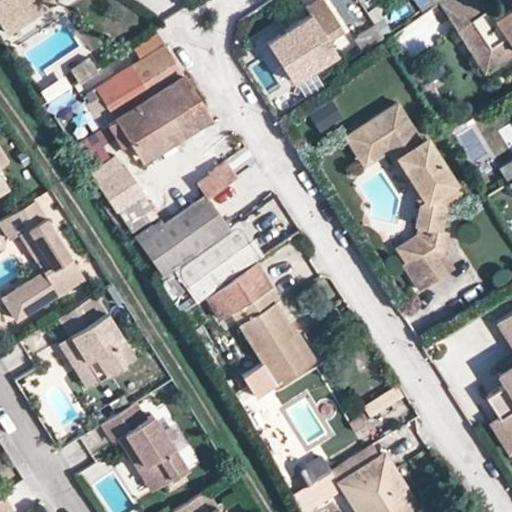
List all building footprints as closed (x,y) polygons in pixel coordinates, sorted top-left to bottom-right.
[(0,0),(0,22),(4,29),(48,0),(0,0)] [(341,27),(322,0),(312,0),(303,6),(308,13),(283,29),(286,33),(281,36),(278,32),(265,41),(290,79),(333,51),(325,38),(341,27)] [(483,0),(439,0),(436,3),(457,30),(470,20),(487,43),(502,32),(511,45),(511,0),(506,4),(493,14),(486,4),(483,0)] [(503,0),(490,0),(486,4),(493,14),(506,4),(503,0)] [(470,20),(457,30),(485,68),(511,49),(511,45),(502,32),(487,43),(470,20)] [(163,42),(129,64),(147,91),(179,70),(163,42)] [(77,80),(96,67),(89,56),(69,68),(77,80)] [(129,64),(113,74),(131,101),(147,91),(129,64)] [(209,117),(179,70),(147,91),(150,94),(178,136),(209,117)] [(36,85),(53,111),(74,98),(58,72),(36,85)] [(131,101),(113,74),(96,85),(115,115),(150,94),(147,91),(131,101)] [(107,121),(115,115),(96,85),(83,94),(103,124),(107,121)] [(150,94),(115,115),(130,139),(142,159),(178,136),(150,94)] [(327,97),(306,110),(317,128),(338,115),(327,97)] [(422,137),(397,99),(346,133),(360,156),(373,147),(377,154),(387,147),(393,157),(398,154),(425,196),(420,200),(415,222),(420,223),(433,226),(431,235),(428,235),(426,246),(406,259),(403,261),(420,287),(447,269),(439,257),(444,254),(445,253),(442,249),(447,228),(440,226),(446,203),(442,198),(454,190),(459,187),(426,135),(422,137)] [(73,100),(53,113),(64,130),(76,122),(84,118),(73,100)] [(115,115),(107,121),(121,143),(130,139),(115,115)] [(83,135),(76,122),(64,130),(72,141),(83,135)] [(72,141),(77,148),(87,141),(83,135),(72,141)] [(0,187),(12,180),(2,161),(11,156),(0,137),(0,187)] [(377,154),(373,147),(360,156),(364,162),(377,154)] [(511,153),(498,162),(508,177),(511,174),(511,153)] [(425,196),(398,154),(393,157),(420,200),(425,196)] [(224,155),(193,176),(206,194),(237,173),(224,155)] [(91,169),(134,233),(159,217),(124,166),(120,168),(112,156),(91,169)] [(458,195),(454,190),(442,198),(446,203),(458,195)] [(38,192),(1,214),(12,232),(22,226),(30,221),(54,259),(45,265),(18,282),(21,288),(7,297),(18,314),(87,272),(38,192)] [(134,233),(162,274),(172,267),(195,300),(202,295),(251,261),(262,254),(261,253),(237,217),(227,224),(205,193),(161,220),(159,217),(134,233)] [(247,209),(256,223),(281,208),(272,194),(247,209)] [(30,221),(22,226),(45,265),(54,259),(30,221)] [(433,226),(420,223),(418,231),(397,245),(406,259),(426,246),(428,235),(431,235),(433,226)] [(453,265),(445,253),(444,254),(439,257),(447,269),(453,265)] [(278,300),(268,285),(251,261),(202,295),(217,317),(228,309),(273,384),(302,366),(287,338),(292,334),(273,303),(278,300)] [(21,288),(18,282),(3,290),(7,297),(21,288)] [(97,288),(60,311),(90,359),(85,362),(94,378),(136,352),(97,288)] [(511,306),(497,316),(511,338),(511,375),(506,379),(486,392),(500,413),(491,419),(510,447),(511,445),(511,306)] [(296,332),(292,334),(287,338),(302,366),(312,361),(296,332)] [(511,375),(511,360),(499,369),(506,379),(511,375)] [(369,415),(402,395),(393,381),(361,400),(369,415)] [(138,396),(102,418),(113,435),(119,431),(125,428),(135,444),(141,441),(149,455),(144,458),(157,481),(162,478),(167,487),(190,472),(185,464),(189,461),(156,408),(148,413),(138,396)] [(125,428),(119,431),(151,484),(157,481),(144,458),(149,455),(141,441),(135,444),(125,428)] [(371,442),(330,467),(335,477),(337,480),(357,511),(414,511),(405,496),(410,493),(382,449),(376,452),(371,442)] [(335,477),(330,467),(289,492),(297,505),(337,480),(335,477)] [(209,484),(199,490),(211,507),(220,502),(209,484)] [(19,511),(3,487),(0,489),(0,511),(19,511)] [(226,511),(220,502),(211,507),(199,490),(169,508),(171,511),(226,511)] [(422,511),(410,493),(405,496),(414,511),(422,511)]
